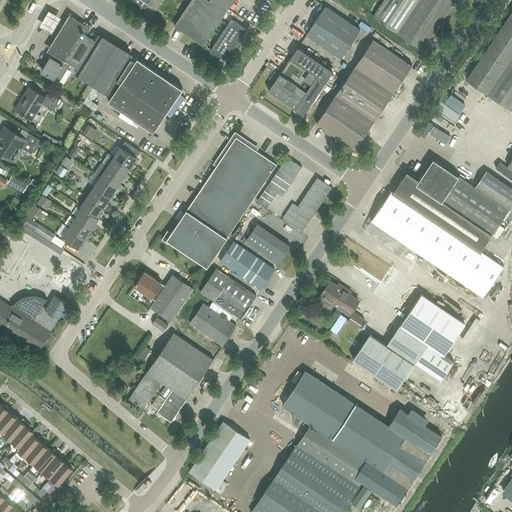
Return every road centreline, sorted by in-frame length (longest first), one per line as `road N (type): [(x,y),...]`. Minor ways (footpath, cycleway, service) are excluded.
road 1 (residential): [(177,460),(56,356),(232,98)]
road 2 (unclassified): [(177,460),(363,186)]
road 3 (unclassified): [(363,186),(489,0)]
road 4 (unclassified): [(363,186),(232,98)]
road 5 (unclassified): [(232,98),(102,9)]
